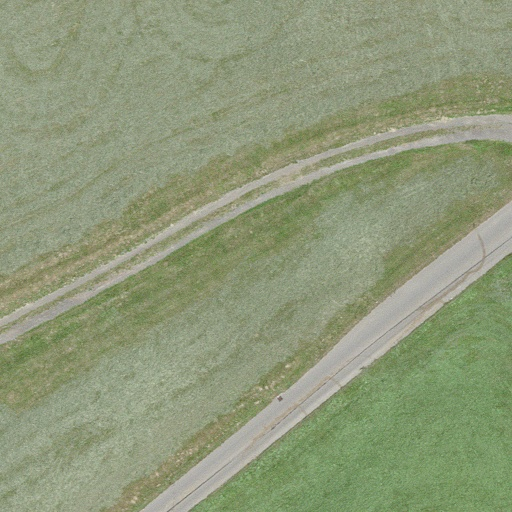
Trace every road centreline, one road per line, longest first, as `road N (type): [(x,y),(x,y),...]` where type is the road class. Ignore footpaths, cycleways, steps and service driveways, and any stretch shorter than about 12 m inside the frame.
road 1 (track): [(0,331),(286,172),(431,128),(511,140)]
road 2 (unclassified): [(147,511),(511,227)]
